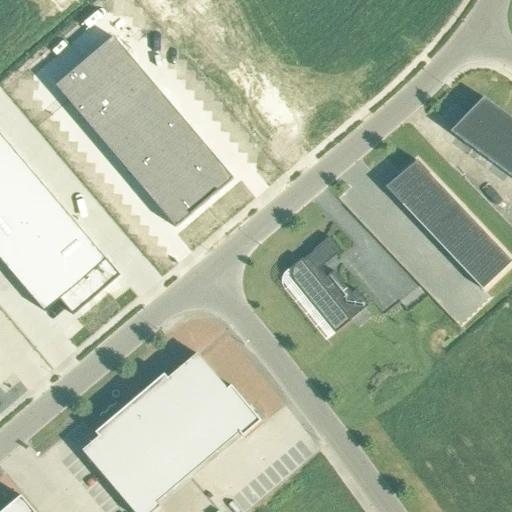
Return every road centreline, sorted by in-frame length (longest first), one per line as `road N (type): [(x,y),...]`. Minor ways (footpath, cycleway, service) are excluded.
road 1 (residential): [(203,273),(413,96),(474,31)]
road 2 (residential): [(203,273),(387,511)]
road 3 (residential): [(0,445),(203,273)]
road 4 (unknown): [(192,511),(288,404)]
